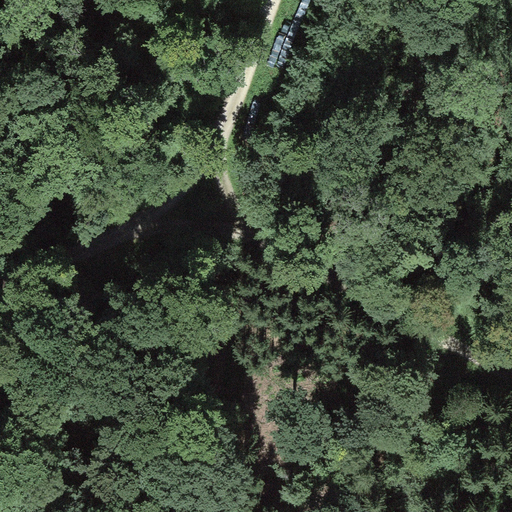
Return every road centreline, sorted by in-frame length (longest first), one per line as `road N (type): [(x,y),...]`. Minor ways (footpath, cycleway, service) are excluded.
road 1 (track): [(511,375),(249,230),(129,231),(0,277)]
road 2 (track): [(129,231),(175,197),(213,154),(278,0)]
